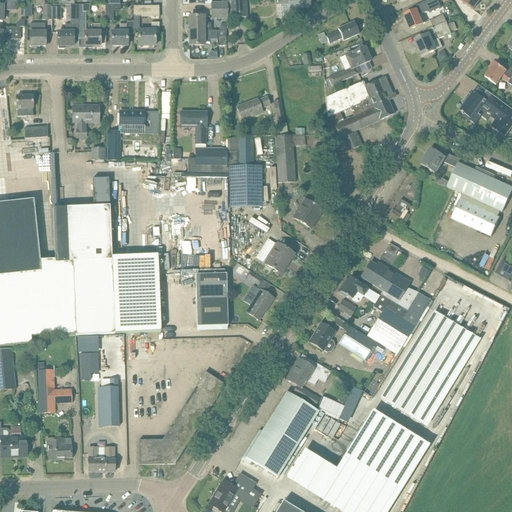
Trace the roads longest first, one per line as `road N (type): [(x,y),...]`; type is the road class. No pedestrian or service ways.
road 1 (residential): [(174,504),(358,221)]
road 2 (unknown): [(62,168),(107,168),(119,181),(157,185),(178,332),(144,390)]
road 3 (residential): [(174,504),(142,484),(0,489)]
road 4 (unclassified): [(0,70),(173,71)]
road 5 (residential): [(511,300),(358,221)]
road 6 (unclassified): [(173,71),(260,58),(316,21)]
road 7 (unclassified): [(410,96),(438,95),(508,0)]
